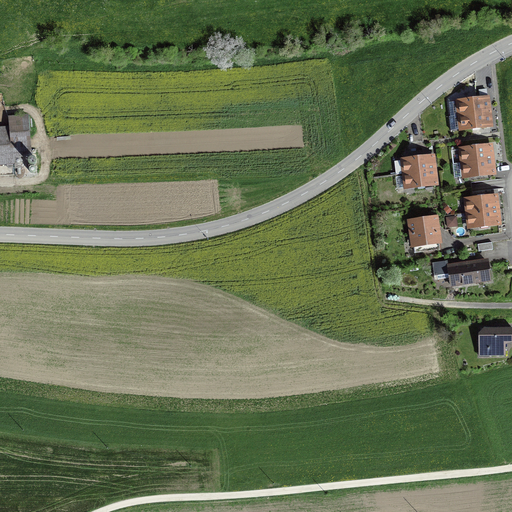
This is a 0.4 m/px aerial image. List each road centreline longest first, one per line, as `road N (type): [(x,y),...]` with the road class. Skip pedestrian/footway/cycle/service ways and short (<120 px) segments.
road 1 (tertiary): [(0,235),(135,240),(276,208),(320,186),(451,76),(511,41)]
road 2 (track): [(511,467),(221,496)]
road 3 (unclassified): [(221,496),(100,511)]
